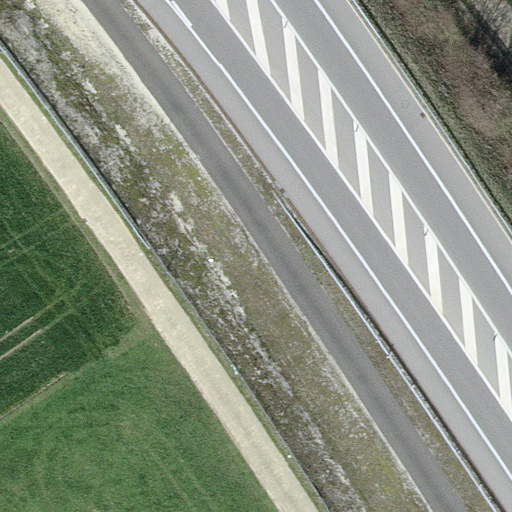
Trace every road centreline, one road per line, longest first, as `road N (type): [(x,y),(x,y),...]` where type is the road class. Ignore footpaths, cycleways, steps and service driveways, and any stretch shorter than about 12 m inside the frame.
road 1 (trunk): [(181,0),(511,453)]
road 2 (track): [(0,87),(295,511)]
road 3 (trunk): [(511,324),(295,0)]
